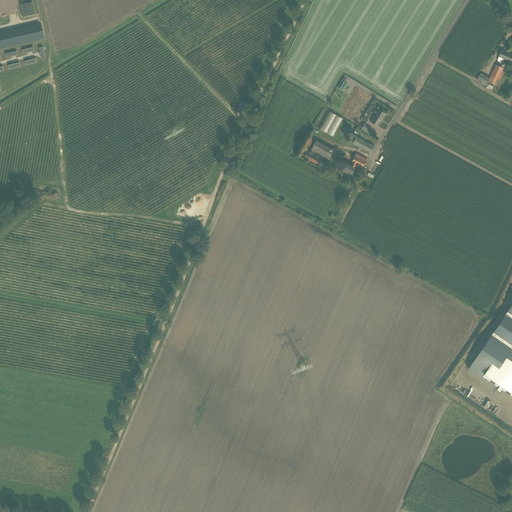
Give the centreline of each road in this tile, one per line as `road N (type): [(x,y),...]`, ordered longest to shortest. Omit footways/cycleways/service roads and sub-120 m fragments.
road 1 (track): [(89,511),(226,168),(307,0)]
road 2 (unclassified): [(402,106),(465,0)]
